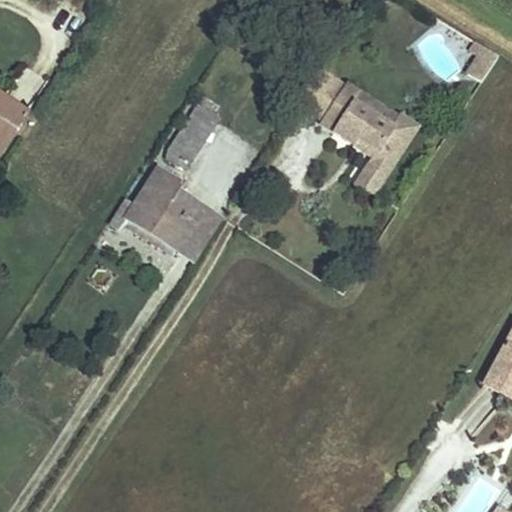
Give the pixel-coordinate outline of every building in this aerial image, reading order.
[(484,89),(496,57),(473,48),(461,80),(484,89)] [(369,167),(353,193),(371,205),(414,136),(342,91),(316,133),(369,167)] [(0,99),(0,153),(25,116),(0,99)] [(167,151),(187,164),(220,115),(200,101),(167,151)] [(122,235),(130,223),(173,250),(200,208),(178,194),(185,181),(158,164),(134,202),(124,195),(105,224),(122,235)] [(173,250),(191,262),(219,220),(200,208),(173,250)] [(511,327),(479,377),(479,378),(506,396),(511,386),(511,327)] [(495,511),(511,511),(511,509),(501,503),(495,511)]
